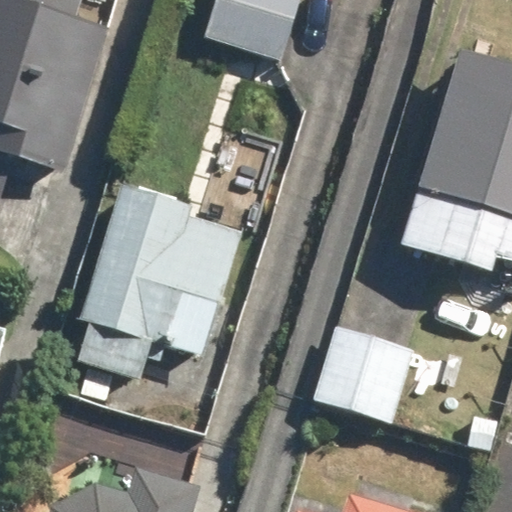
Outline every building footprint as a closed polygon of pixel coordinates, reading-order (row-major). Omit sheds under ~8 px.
[(115,16),(61,0),(0,0),(0,151),(67,172),(115,16)] [(301,0),(219,0),(206,36),(277,64),(301,0)] [(511,60),(475,50),(414,253),(510,281),(511,273),(511,60)] [(0,220),(13,174),(0,170),(0,220)] [(257,230),(132,194),(81,372),(206,407),(257,230)] [(424,353),(345,329),(323,398),(402,423),(424,353)] [(0,386),(9,343),(0,341),(0,386)] [(511,417),(511,414),(479,411),(474,447),(508,451),(511,417)] [(208,511),(214,488),(150,472),(143,497),(74,480),(65,511),(208,511)] [(442,511),(444,508),(362,484),(353,511),(309,511),(297,508),(295,511),(442,511)]
